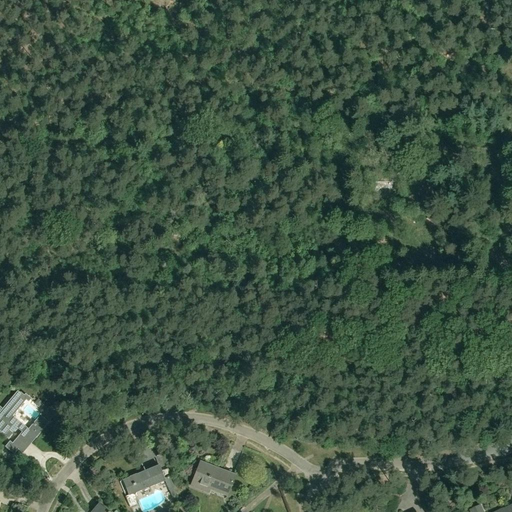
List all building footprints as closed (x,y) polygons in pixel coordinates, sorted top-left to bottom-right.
[(398,190),(398,187),(381,187),(381,198),(409,199),(409,190),(398,190)] [(382,205),(382,215),(391,215),(391,205),(382,205)] [(391,273),(405,272),(404,261),(399,262),(390,262),(391,273)] [(19,393),(17,391),(0,411),(0,431),(8,438),(12,433),(16,428),(22,432),(21,434),(32,443),(48,423),(39,415),(28,429),(12,416),(26,400),(28,402),(31,399),(25,394),(24,396),(20,392),(19,393)] [(28,448),(17,439),(12,444),(9,442),(5,447),(14,454),(18,449),(23,453),(28,448)] [(228,495),(235,477),(201,464),(192,487),(209,494),(211,488),(228,495)] [(165,479),(160,466),(124,481),(130,496),(166,481),(170,491),(172,497),(176,496),(169,477),(165,479)]
